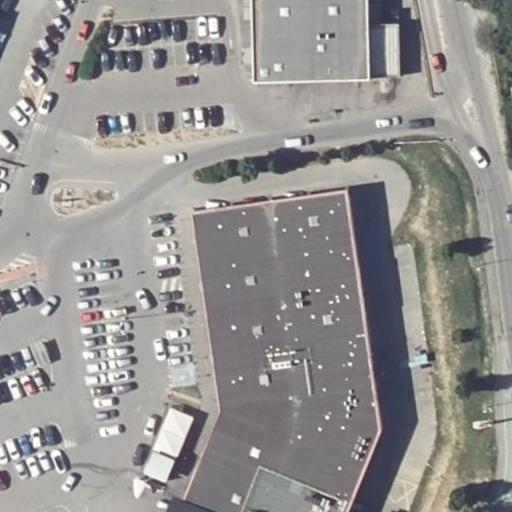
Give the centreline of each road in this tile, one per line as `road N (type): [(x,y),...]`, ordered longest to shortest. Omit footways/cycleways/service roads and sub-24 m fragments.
road 1 (unclassified): [(506,217),(469,0)]
road 2 (unclassified): [(447,92),(506,217)]
road 3 (unclassified): [(326,142),(415,113),(447,92)]
